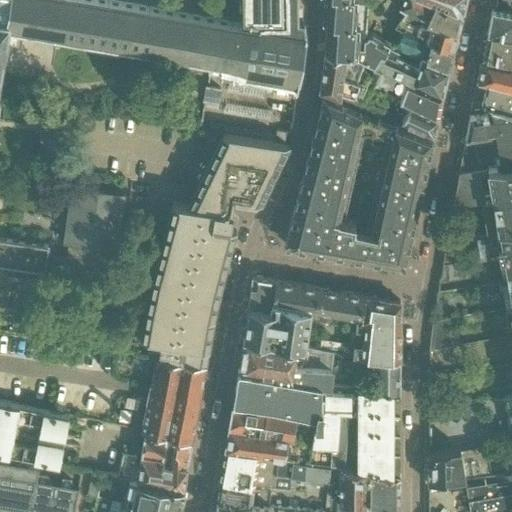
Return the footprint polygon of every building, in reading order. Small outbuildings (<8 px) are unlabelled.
[(0,0),(0,16),(7,18),(9,18),(8,27),(54,35),(86,40),(159,52),(203,60),(212,61),(213,62),(222,63),(221,69),(223,69),(240,73),(257,77),(292,84),(297,85),(298,77),(299,74),(298,74),(304,36),(305,36),(305,34),(305,33),(304,21),(297,20),(296,0),(242,0),(243,22),(115,0),(0,0)] [(381,53),(395,58),(397,54),(386,47),(389,43),(371,32),(367,32),(367,33),(366,34),(365,34),(364,34),(363,34),(363,43),(358,42),(359,23),(355,22),(356,0),(323,0),(322,22),(326,22),(324,52),(351,55),(373,65),(381,53)] [(401,0),(398,8),(404,12),(405,11),(457,30),(457,29),(458,30),(458,28),(457,28),(461,14),(461,13),(430,0),(401,0)] [(430,0),(461,13),(462,8),(463,8),(463,6),(463,0),(430,0)] [(487,31),(511,36),(511,12),(492,9),(487,31)] [(395,24),(401,28),(429,39),(452,48),(453,44),(456,42),(457,36),(456,33),(456,31),(457,31),(457,30),(405,11),(404,12),(395,24)] [(0,70),(3,52),(8,27),(9,18),(7,18),(0,16),(0,70)] [(395,58),(391,71),(442,92),(448,69),(448,67),(422,57),(429,39),(401,28),(403,29),(394,46),(421,56),(420,59),(419,61),(418,61),(417,66),(395,58)] [(505,60),(511,61),(511,36),(487,31),(482,56),(505,60)] [(422,57),(448,67),(453,48),(452,48),(429,39),(422,57)] [(383,90),(387,80),(391,71),(395,58),(381,53),(373,65),(351,55),(324,52),(322,72),(360,79),(366,82),(372,84),(371,86),(383,90)] [(482,56),(476,79),(499,85),(505,60),(482,56)] [(499,85),(511,88),(511,61),(505,60),(499,85)] [(404,86),(399,99),(437,116),(440,101),(442,92),(391,71),(387,80),(404,86)] [(359,97),(366,82),(360,79),(322,72),(320,88),(324,90),(357,102),(359,97)] [(472,99),(511,108),(511,88),(499,85),(476,79),(472,99)] [(220,87),(208,85),(207,85),(204,98),(205,99),(218,101),(220,87)] [(274,85),(271,96),(289,100),(291,89),(274,85)] [(322,96),(318,113),(340,118),(343,103),(322,94),(322,96)] [(437,116),(399,99),(394,111),(404,116),(403,120),(433,134),(437,116)] [(459,170),(511,160),(511,108),(472,99),(465,133),(459,170)] [(343,103),(340,118),(335,136),(335,138),(355,142),(362,110),(343,103)] [(317,114),(313,131),(335,136),(340,118),(318,113),(317,113),(317,114)] [(394,123),(388,148),(410,153),(414,131),(394,123)] [(274,141),(284,142),(286,131),(276,129),(274,141)] [(206,204),(209,207),(234,232),(236,227),(230,226),(232,211),(233,204),(234,197),(261,202),(289,143),(284,142),(274,141),(222,132),(208,130),(205,144),(202,144),(199,159),(196,158),(194,173),(190,172),(187,190),(194,191),(191,197),(189,202),(206,204)] [(313,133),(308,150),(331,155),(335,138),(335,136),(313,131),(312,133),(313,133)] [(410,153),(428,157),(432,140),(433,139),(414,131),(410,153)] [(335,138),(331,155),(331,156),(351,161),(355,142),(335,138)] [(388,148),(384,167),(406,171),(410,153),(388,148)] [(308,151),(304,168),(327,174),(331,156),(331,155),(308,150),(308,151)] [(406,171),(424,176),(428,159),(428,157),(410,153),(406,171)] [(331,156),(327,174),(327,175),(346,179),(351,161),(331,156)] [(481,199),(511,194),(511,160),(459,170),(453,203),(481,199)] [(384,167),(380,185),(401,190),(406,171),(384,167)] [(303,169),(299,187),(323,192),(327,175),(327,174),(304,168),(303,168),(303,169)] [(401,190),(420,194),(424,177),(424,176),(406,171),(401,190)] [(327,175),(323,192),(323,193),(342,197),(346,179),(327,175)] [(0,263),(13,265),(104,279),(109,248),(115,248),(123,192),(74,184),(65,241),(70,242),(68,255),(46,252),(48,244),(0,236),(0,263)] [(380,185),(376,204),(397,209),(401,190),(380,185)] [(299,188),(294,205),(319,211),(323,193),(323,192),(299,187),(298,188),(299,188)] [(397,209),(416,213),(420,196),(420,194),(401,190),(397,209)] [(323,193),(319,211),(338,215),(342,197),(323,193)] [(500,229),(511,226),(511,194),(481,199),(486,229),(499,227),(500,229)] [(153,373),(150,387),(199,396),(200,395),(200,392),(202,378),(207,353),(214,315),(220,287),(234,232),(209,207),(206,204),(189,202),(188,203),(172,200),(153,275),(146,304),(141,336),(154,338),(153,347),(169,350),(168,359),(146,355),(143,371),(153,373)] [(393,228),(393,227),(397,209),(376,204),(372,223),(393,228)] [(294,206),(289,223),(314,229),(319,211),(294,205),(293,206),(294,206)] [(397,209),(393,227),(411,231),(415,214),(416,214),(416,213),(397,209)] [(319,211),(314,229),(389,246),(393,228),(372,223),(371,227),(354,223),(355,220),(338,216),(338,215),(319,211)] [(451,221),(448,237),(473,232),(471,218),(451,221)] [(290,244),(310,248),(314,229),(289,223),(289,225),(286,238),(285,238),(285,239),(286,240),(288,243),(288,244),(290,244)] [(504,254),(511,253),(511,226),(500,229),(474,233),(478,259),(504,254)] [(393,228),(389,246),(407,250),(411,233),(412,232),(411,231),(393,227),(393,228)] [(331,251),(343,253),(354,255),(399,263),(401,263),(405,260),(406,259),(405,259),(407,251),(408,250),(407,250),(389,246),(314,229),(310,248),(331,251)] [(443,263),(440,277),(467,272),(465,259),(443,263)] [(0,308),(7,309),(13,265),(0,263),(0,308)] [(253,275),(249,304),(271,307),(272,300),(275,279),(253,275)] [(297,283),(275,279),(272,300),(294,304),(297,283)] [(506,307),(511,307),(511,306),(511,279),(509,280),(502,281),(506,307)] [(308,312),(312,313),(313,308),(316,309),(320,286),(297,283),(294,304),(309,306),(308,312)] [(338,313),(342,290),(320,286),(316,309),(338,313)] [(361,322),(366,295),(342,290),(338,313),(356,315),(355,321),(361,322)] [(360,356),(375,357),(399,358),(399,353),(399,329),(400,300),(366,295),(361,322),(355,321),(355,325),(364,326),(363,342),(354,341),(354,343),(353,352),(352,355),(360,355),(360,356)] [(247,316),(244,335),(303,345),(303,346),(307,347),(312,313),(308,312),(309,306),(294,304),(272,300),(271,307),(249,304),(248,309),(246,316),(247,316)] [(431,334),(430,347),(459,343),(456,315),(433,319),(433,320),(431,334)] [(238,366),(238,367),(329,380),(333,353),(333,350),(327,349),(319,348),(307,347),(303,346),(303,345),(244,335),(238,366)] [(319,348),(327,349),(328,340),(320,339),(319,348)] [(327,349),(333,350),(336,350),(337,341),(328,340),(327,349)] [(336,350),(344,351),(345,342),(337,341),(336,350)] [(345,342),(344,351),(353,352),(354,343),(345,342)] [(375,387),(399,390),(399,358),(375,357),(375,387)] [(235,386),(233,399),(311,413),(324,416),(327,396),(329,383),(329,380),(238,367),(235,386)] [(430,390),(442,390),(442,374),(430,373),(430,390)] [(327,396),(399,409),(399,390),(375,387),(357,385),(329,383),(327,396)] [(149,393),(147,399),(198,408),(198,407),(198,406),(198,402),(199,396),(150,387),(149,393)] [(324,416),(399,429),(399,409),(327,396),(324,416)] [(0,452),(58,464),(68,413),(0,399),(0,452)] [(141,429),(144,430),(159,433),(192,440),(197,410),(198,408),(147,399),(145,410),(135,408),(131,426),(141,428),(141,429)] [(233,399),(229,425),(308,439),(308,436),(311,413),(233,399)] [(429,405),(429,415),(450,412),(449,403),(429,405)] [(308,436),(399,448),(399,429),(324,416),(311,413),(308,436)] [(86,418),(76,416),(75,424),(85,426),(86,418)] [(225,447),(278,456),(305,461),(308,439),(229,425),(225,447)] [(117,475),(129,477),(183,487),(184,483),(183,483),(185,474),(185,475),(189,453),(188,453),(190,447),(190,443),(191,443),(192,440),(159,433),(144,430),(143,436),(138,462),(134,461),(135,454),(121,451),(117,475)] [(332,465),(399,474),(399,473),(398,473),(398,472),(399,472),(399,448),(308,436),(308,439),(305,461),(307,461),(332,465)] [(428,475),(428,482),(444,480),(491,473),(489,466),(487,450),(493,449),(492,443),(428,452),(428,459),(426,459),(426,475),(428,475)] [(225,447),(219,480),(274,489),(278,456),(225,447)] [(0,462),(41,469),(79,477),(80,468),(58,464),(0,452),(0,462)] [(278,456),(274,489),(290,492),(291,477),(304,479),(307,461),(305,461),(278,456)] [(491,473),(511,468),(511,460),(509,461),(509,462),(489,466),(491,473)] [(307,461),(304,479),(328,482),(327,486),(332,487),(332,482),(331,482),(332,474),(332,465),(307,461)] [(0,511),(73,511),(79,477),(41,469),(0,462),(0,511)] [(358,505),(395,511),(398,511),(399,474),(332,465),(332,474),(340,475),(340,501),(341,503),(358,505)] [(87,493),(97,495),(102,471),(92,469),(87,493)] [(511,511),(511,475),(465,484),(470,511),(511,511)] [(133,488),(130,502),(177,511),(181,499),(184,487),(183,487),(129,477),(127,487),(133,488)] [(214,511),(326,511),(289,507),(272,505),(274,489),(219,480),(214,511)] [(177,511),(130,502),(121,501),(113,499),(110,511),(177,511)]
